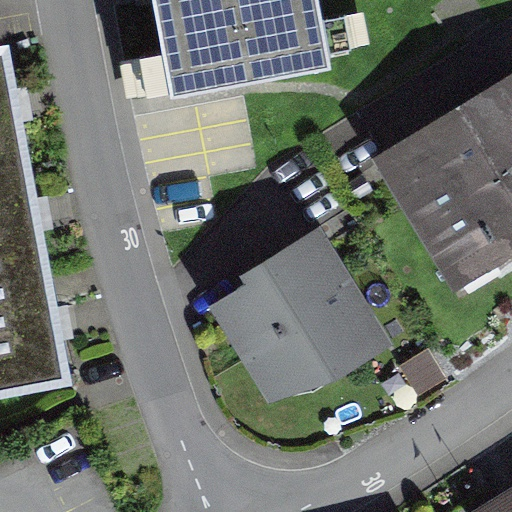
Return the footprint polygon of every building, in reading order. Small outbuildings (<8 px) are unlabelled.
[(156,0),(172,92),(332,65),(321,0),(156,0)] [(34,53),(0,57),(0,112),(41,107),(34,53)] [(511,80),(389,154),(459,269),(511,237),(511,80)] [(41,107),(0,112),(0,169),(49,163),(41,107)] [(49,163),(0,169),(0,221),(55,214),(49,163)] [(55,214),(0,221),(0,273),(62,266),(55,214)] [(257,281),(227,299),(284,394),(374,340),(312,236),(252,272),(257,281)] [(62,266),(0,273),(0,326),(69,317),(62,266)] [(69,317),(0,326),(0,379),(76,369),(69,317)] [(511,511),(511,483),(470,510),(471,511),(511,511)]
